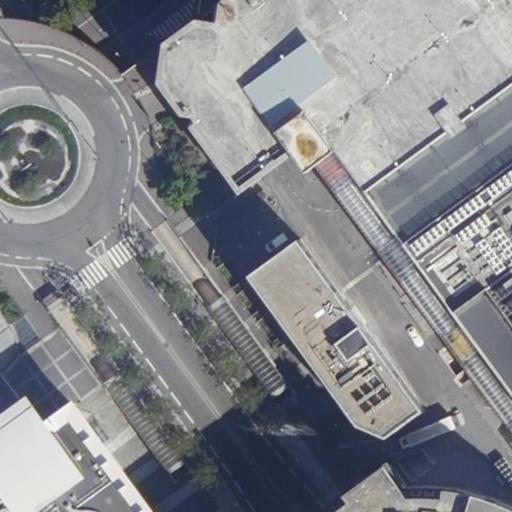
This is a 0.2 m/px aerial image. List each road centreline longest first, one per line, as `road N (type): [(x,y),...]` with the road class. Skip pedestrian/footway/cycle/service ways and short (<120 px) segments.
road 1 (secondary): [(309,511),(251,444),(121,254),(106,197)]
road 2 (secondary): [(51,241),(95,274),(257,511)]
road 3 (secondary): [(106,197),(116,144),(99,101),(46,67),(4,68)]
road 4 (residential): [(0,95),(127,1)]
